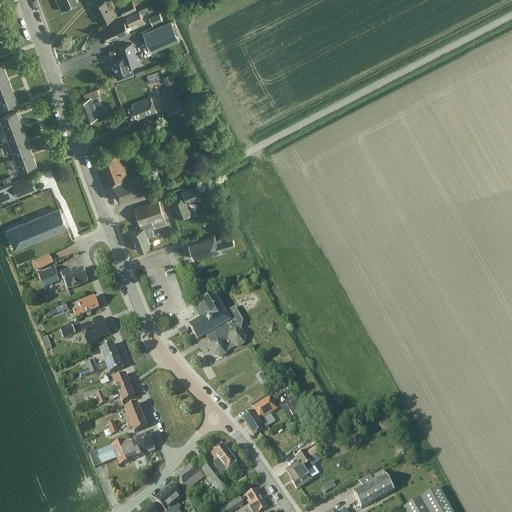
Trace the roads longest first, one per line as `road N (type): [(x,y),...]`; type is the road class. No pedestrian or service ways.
road 1 (unclassified): [(108,232),(89,240),(85,255),(171,466)]
road 2 (tertiary): [(108,232),(24,0)]
road 3 (tertiary): [(214,419),(158,347),(108,232)]
road 4 (tertiary): [(290,511),(254,457),(214,419)]
